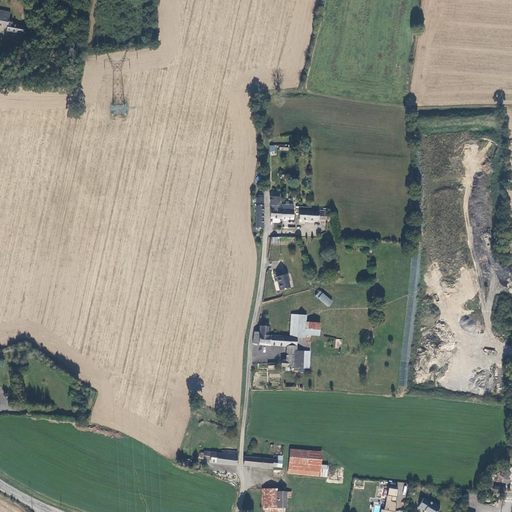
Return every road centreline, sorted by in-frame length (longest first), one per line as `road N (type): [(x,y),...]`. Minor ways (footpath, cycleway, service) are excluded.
road 1 (track): [(511,107),(386,106),(262,89),(267,227)]
road 2 (residential): [(236,511),(267,227),(295,224)]
